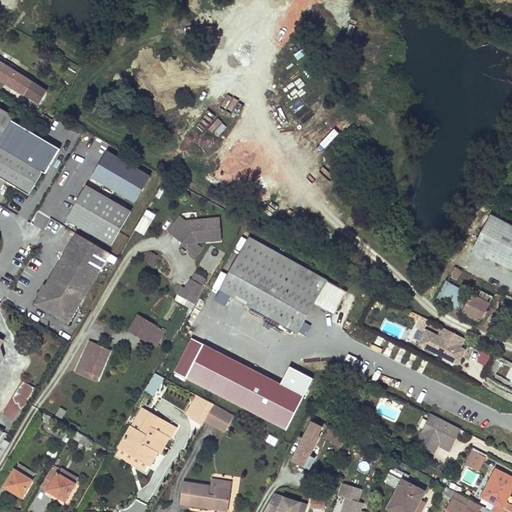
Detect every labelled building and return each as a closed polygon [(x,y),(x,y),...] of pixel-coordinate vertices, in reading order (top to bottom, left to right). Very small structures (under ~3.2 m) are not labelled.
[(0,60),(34,83),(36,80),(0,56),(0,60)] [(0,77),(7,82),(40,104),(48,92),(34,83),(0,60),(0,77)] [(14,117),(0,108),(0,140),(12,120),(14,117)] [(45,109),(41,116),(52,123),(55,116),(45,109)] [(0,140),(0,176),(28,193),(41,171),(45,173),(50,166),(54,159),(60,149),(56,147),(12,120),(0,140)] [(132,211),(88,184),(81,197),(68,219),(113,244),(132,211)] [(143,213),(135,230),(144,234),(153,218),(143,213)] [(511,225),(492,215),(474,250),(511,269),(511,225)] [(179,216),(167,230),(178,239),(181,238),(182,240),(178,245),(181,248),(185,250),(188,252),(195,242),(221,239),(219,218),(184,221),(179,216)] [(109,251),(77,232),(37,302),(69,321),(109,251)] [(287,258),(249,237),(221,289),(297,332),(313,303),(333,315),(345,292),(296,264),(300,258),(291,253),(287,258)] [(200,247),(195,242),(188,252),(193,256),(200,247)] [(161,248),(156,245),(146,262),(152,264),(161,248)] [(201,262),(214,270),(224,253),(210,245),(201,262)] [(464,271),(456,267),(438,301),(445,305),(446,303),(458,310),(459,309),(480,320),(494,296),(477,287),(471,297),(466,295),(468,292),(455,285),(464,271)] [(182,284),(177,293),(194,303),(205,285),(191,277),(185,286),(182,284)] [(425,331),(429,318),(419,315),(415,327),(425,331)] [(130,331),(147,343),(156,328),(139,317),(130,331)] [(441,326),(432,322),(425,336),(434,341),(441,326)] [(156,328),(147,343),(156,349),(165,334),(156,328)] [(472,342),(453,332),(442,355),(460,364),(472,342)] [(399,363),(406,354),(379,335),(373,344),(399,363)] [(110,351),(89,341),(78,366),(80,367),(98,377),(110,351)] [(326,364),(303,351),(278,396),(302,409),(326,364)] [(98,377),(80,367),(79,368),(78,370),(97,379),(98,377)] [(141,408),(146,411),(165,378),(154,372),(135,405),(141,408)] [(16,419),(34,387),(23,381),(5,413),(16,419)] [(296,418),(246,392),(236,412),(285,439),(296,418)] [(186,414),(192,417),(202,398),(197,395),(186,414)] [(213,404),(202,398),(192,417),(202,423),(213,404)] [(204,421),(224,432),(233,417),(212,406),(204,421)] [(65,411),(60,407),(56,415),(61,419),(65,411)] [(176,427),(146,411),(141,408),(120,448),(148,463),(150,464),(158,451),(160,452),(168,438),(170,438),(176,427)] [(431,414),(415,444),(433,453),(438,444),(439,441),(451,447),(460,429),(437,417),(431,414)] [(321,427),(311,422),(292,459),(309,468),(313,459),(309,456),(319,436),(318,434),(321,427)] [(67,433),(54,425),(50,431),(62,439),(67,433)] [(329,425),(327,429),(341,437),(343,432),(329,425)] [(341,437),(327,429),(324,436),(337,444),(341,437)] [(74,430),(70,436),(89,446),(92,440),(74,430)] [(477,437),(471,447),(487,454),(493,445),(477,437)] [(439,441),(438,444),(450,450),(451,447),(439,441)] [(148,463),(120,448),(116,454),(144,470),(148,463)] [(484,457),(471,451),(466,463),(479,469),(484,457)] [(413,469),(397,460),(386,480),(399,487),(389,507),(397,511),(413,511),(424,492),(406,482),(413,469)] [(60,469),(53,465),(41,486),(48,490),(64,500),(74,483),(58,473),(60,469)] [(58,473),(74,483),(78,476),(61,467),(60,469),(58,473)] [(511,488),(511,477),(496,468),(490,481),(510,492),(511,488)] [(32,480),(15,469),(8,480),(14,484),(11,489),(22,496),(32,480)] [(14,484),(8,480),(4,486),(11,489),(14,484)] [(210,480),(210,487),(230,489),(231,483),(210,480)] [(510,492),(490,481),(482,496),(496,503),(502,507),(505,501),(510,492)] [(210,487),(183,483),(179,504),(210,508),(211,503),(228,506),(230,489),(210,487)] [(346,500),(342,511),(360,511),(364,502),(359,500),(362,491),(343,485),(339,498),(346,500)] [(456,491),(445,511),(480,511),(483,506),(465,497),(456,491)] [(275,493),(264,511),(304,511),(307,504),(275,493)] [(324,511),(325,499),(311,499),(311,507),(313,507),(313,511),(324,511)] [(493,511),(510,511),(511,509),(511,504),(505,501),(502,507),(496,503),(492,511),(493,511)]
